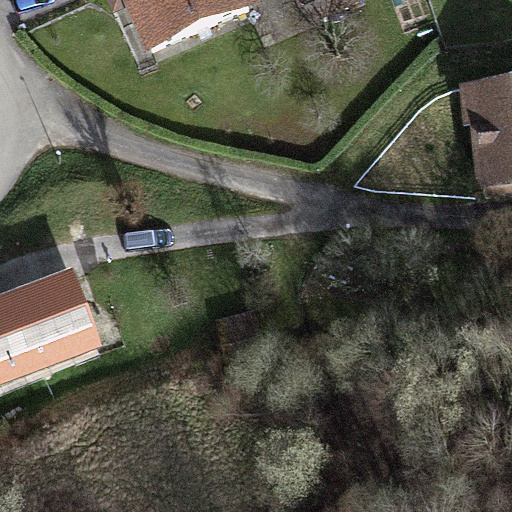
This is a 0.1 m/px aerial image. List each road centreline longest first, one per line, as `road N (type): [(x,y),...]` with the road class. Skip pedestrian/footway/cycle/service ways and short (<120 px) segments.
road 1 (track): [(8,108),(317,209),(511,227)]
road 2 (track): [(0,280),(64,262),(430,225)]
